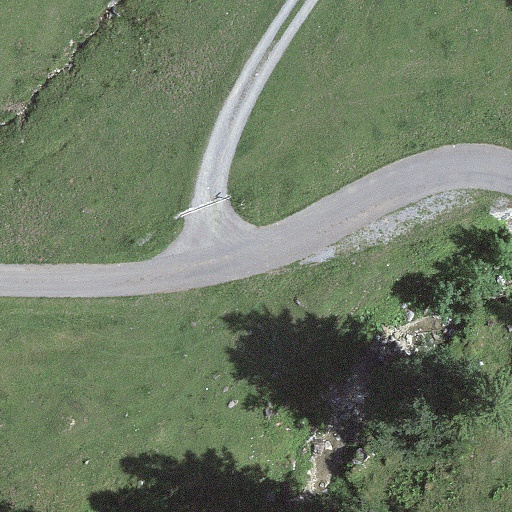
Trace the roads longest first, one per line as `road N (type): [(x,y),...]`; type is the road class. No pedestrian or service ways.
road 1 (track): [(511,174),(455,169),(418,178),(277,244),(163,277),(0,280)]
road 2 (track): [(216,265),(207,212),(213,176),(241,104),(304,0)]
